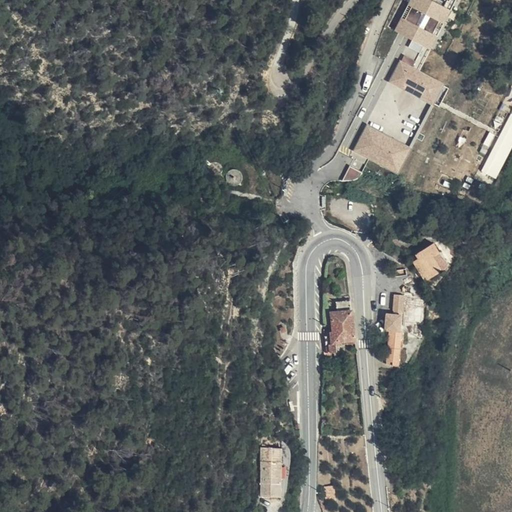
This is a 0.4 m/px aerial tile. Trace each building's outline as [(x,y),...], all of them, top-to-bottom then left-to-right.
[(463,0),(440,0),(439,2),(434,0),(422,0),(405,34),(419,41),(397,83),(422,96),(399,141),(373,128),(361,151),(403,173),(438,105),(440,101),(448,86),(425,74),(463,0)] [(422,0),(417,0),(401,32),(405,34),(422,0)] [(455,90),(448,86),(440,101),(438,105),(445,108),(455,90)] [(511,158),(511,142),(505,139),(495,159),(508,166),(511,158)] [(227,170),(229,169),(230,169),(233,172),(236,170),(233,167),(234,165),(234,164),(234,162),(234,160),(233,159),(232,158),(230,157),(229,156),(227,156),(225,156),(224,156),(220,152),(218,155),(221,160),(221,162),(220,163),(221,165),(221,166),(222,168),(224,169),(225,169),(227,170)] [(238,183),(241,180),(243,181),(244,181),(246,182),(248,181),(250,181),(252,180),(253,178),(254,177),(255,175),(255,173),(255,171),(255,169),(254,167),(252,166),(251,165),(249,164),(247,164),(245,164),(243,164),(242,165),(240,166),(239,168),(238,169),(237,171),(237,173),(238,175),(235,179),(238,183)] [(368,174),(355,167),(348,182),(353,182),(357,182),(359,181),(361,180),(363,179),(365,178),(366,176),(368,174)] [(427,255),(422,258),(433,278),(450,269),(441,254),(448,250),(442,240),(424,250),(427,255)] [(441,254),(450,269),(457,265),(448,250),(441,254)] [(400,309),(408,310),(410,310),(412,294),(402,293),(400,309)] [(429,324),(432,301),(432,299),(414,297),(411,322),(420,323),(419,333),(426,334),(428,324),(429,324)] [(344,310),(358,308),(357,298),(342,300),(344,310)] [(337,333),(331,334),(333,345),(343,344),(343,341),(349,340),(348,338),(353,337),(353,342),(362,341),(358,308),(344,310),(339,311),(341,329),(337,329),(337,333)] [(395,329),(392,359),(399,360),(399,363),(404,364),(408,330),(405,330),(407,314),(399,313),(393,312),(391,328),(395,329)] [(266,498),(286,499),(288,450),(268,449),(266,498)] [(328,482),(330,497),(340,496),(339,481),(328,482)]
